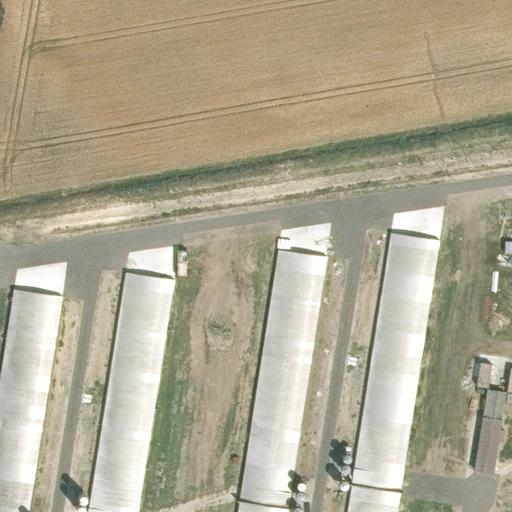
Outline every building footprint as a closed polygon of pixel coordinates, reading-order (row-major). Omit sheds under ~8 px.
[(396,511),(438,239),(388,232),(345,511),(396,511)] [(289,511),(328,258),(278,250),(238,511),(289,511)] [(140,511),(175,280),(126,273),(89,511),(140,511)] [(0,511),(28,511),(61,297),(12,290),(0,368),(0,511)] [(474,383),(487,386),(492,364),(479,361),(474,383)] [(504,391),(487,387),(481,413),(502,418),(505,402),(511,404),(511,364),(510,364),(504,391)] [(492,472),(502,419),(481,415),(471,468),(492,472)]
